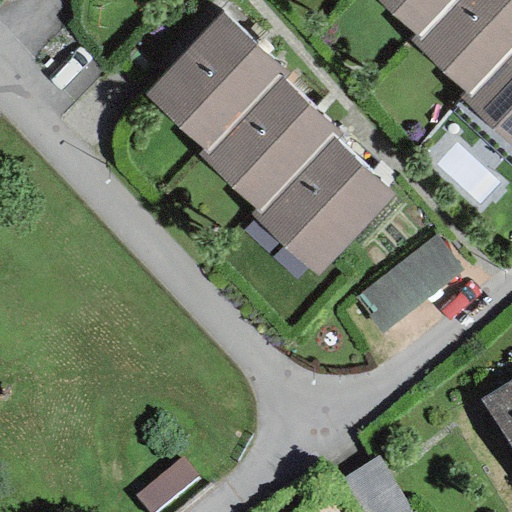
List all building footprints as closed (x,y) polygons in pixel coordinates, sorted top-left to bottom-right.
[(375,0),(417,38),(452,0),(375,0)] [(511,0),(452,0),(417,38),(412,43),(464,91),(468,95),(511,47),(511,0)] [(145,96),(202,149),(208,155),(281,78),(286,73),(222,14),(145,96)] [(511,47),(468,95),(464,91),(457,98),(511,149),(511,47)] [(253,208),(259,214),(331,138),(337,131),(281,78),(208,155),(202,149),(197,155),(253,208)] [(392,195),(331,138),(259,214),(253,208),(247,214),(315,277),(392,195)] [(435,235),(355,298),(382,333),(462,270),(435,235)] [(511,453),(511,378),(479,399),(511,453)] [(412,511),(377,456),(342,479),(363,511),(412,511)] [(182,458),(134,496),(147,511),(152,511),(197,476),(182,458)] [(339,511),(331,497),(305,511),(339,511)]
